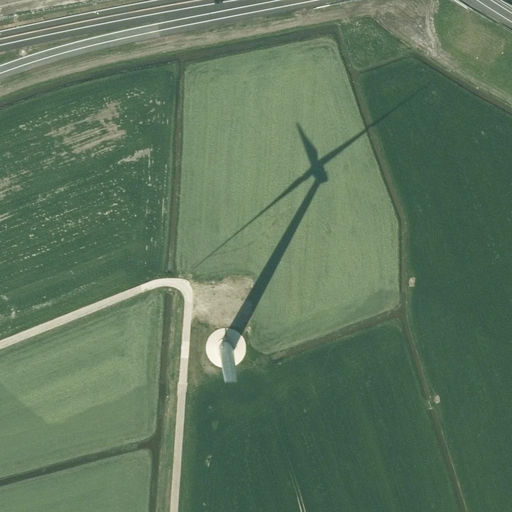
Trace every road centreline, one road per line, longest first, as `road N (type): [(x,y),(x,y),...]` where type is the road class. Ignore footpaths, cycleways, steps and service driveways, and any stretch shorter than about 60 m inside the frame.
road 1 (track): [(0,344),(345,216)]
road 2 (track): [(193,213),(173,511)]
road 3 (motorway): [(0,69),(287,0)]
road 4 (motorway): [(0,40),(201,0)]
